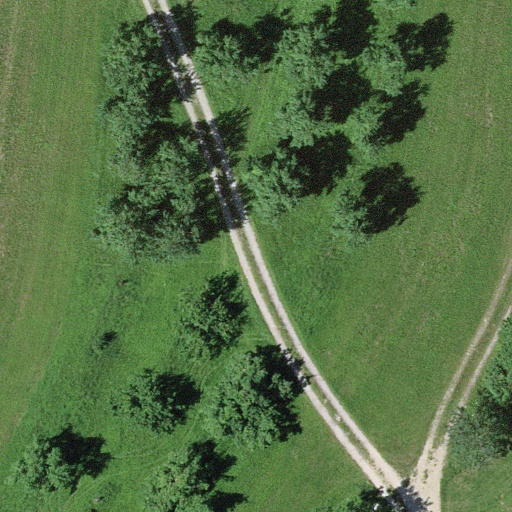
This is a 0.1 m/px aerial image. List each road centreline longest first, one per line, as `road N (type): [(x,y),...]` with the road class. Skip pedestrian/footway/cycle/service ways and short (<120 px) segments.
road 1 (track): [(402,511),(262,306),(143,0)]
road 2 (track): [(511,264),(426,445),(424,511)]
